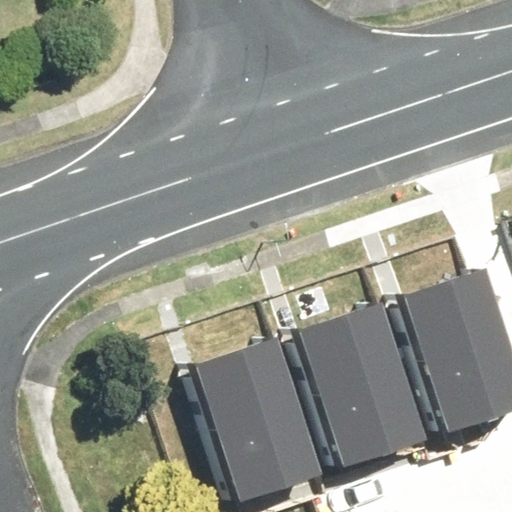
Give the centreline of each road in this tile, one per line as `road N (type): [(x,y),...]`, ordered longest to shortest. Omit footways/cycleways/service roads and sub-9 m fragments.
road 1 (tertiary): [(0,240),(302,139)]
road 2 (tertiary): [(302,139),(511,68)]
road 3 (residential): [(252,0),(302,139)]
